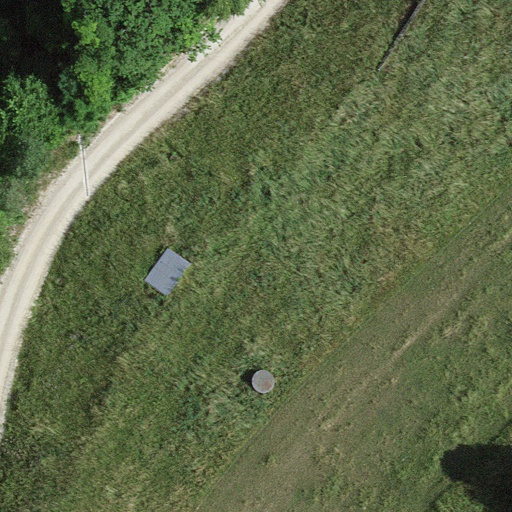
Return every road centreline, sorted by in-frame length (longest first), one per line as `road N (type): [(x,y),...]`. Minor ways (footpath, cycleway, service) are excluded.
road 1 (motorway): [(511,3),(151,511)]
road 2 (track): [(0,368),(32,254),(90,174),(262,0)]
road 3 (motorway): [(316,511),(511,237)]
